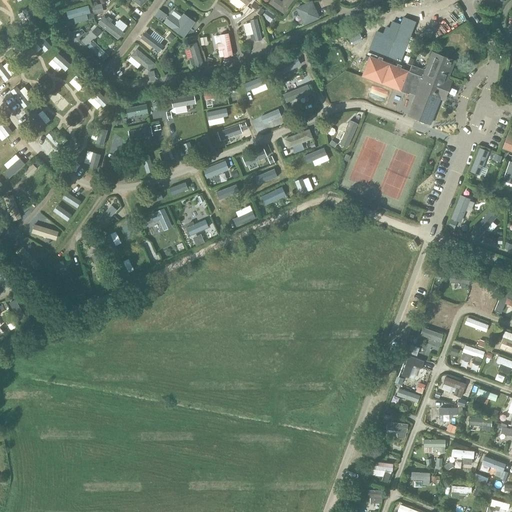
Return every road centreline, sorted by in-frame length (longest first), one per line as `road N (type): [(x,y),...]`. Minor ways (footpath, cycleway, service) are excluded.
road 1 (track): [(430,241),(319,201),(0,348)]
road 2 (residential): [(511,272),(430,241),(496,58),(463,0)]
